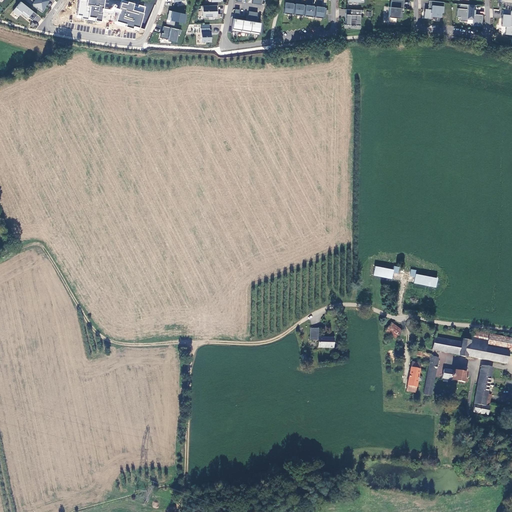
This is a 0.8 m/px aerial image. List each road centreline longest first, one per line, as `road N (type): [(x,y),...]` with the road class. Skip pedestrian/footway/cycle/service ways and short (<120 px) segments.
road 1 (track): [(511,332),(350,304),(318,311),(270,341),(192,342)]
road 2 (track): [(192,342),(108,342),(87,323),(44,249),(28,246),(0,263)]
road 3 (residential): [(333,0),(334,33),(229,46),(223,41),(231,0)]
road 4 (track): [(179,511),(192,342)]
road 5 (residential): [(161,0),(141,40),(128,43),(50,28),(61,0)]
road 6 (residential): [(486,0),(482,35),(417,27),(416,0)]
